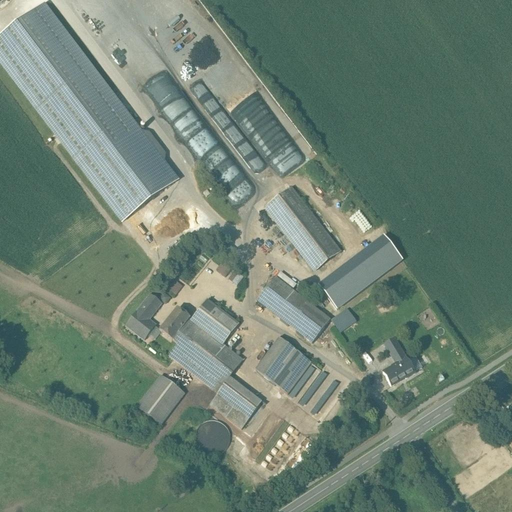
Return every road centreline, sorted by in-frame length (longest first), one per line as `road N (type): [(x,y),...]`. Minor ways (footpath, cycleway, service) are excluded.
road 1 (secondary): [(289,511),(406,436)]
road 2 (secondary): [(406,436),(511,367)]
